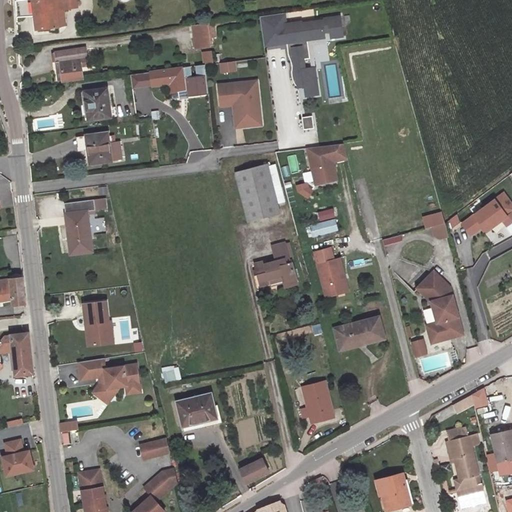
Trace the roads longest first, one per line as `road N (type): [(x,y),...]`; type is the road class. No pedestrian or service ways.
road 1 (unclassified): [(19,158),(62,511)]
road 2 (tertiary): [(405,407),(287,478)]
road 3 (tertiary): [(511,348),(405,407)]
